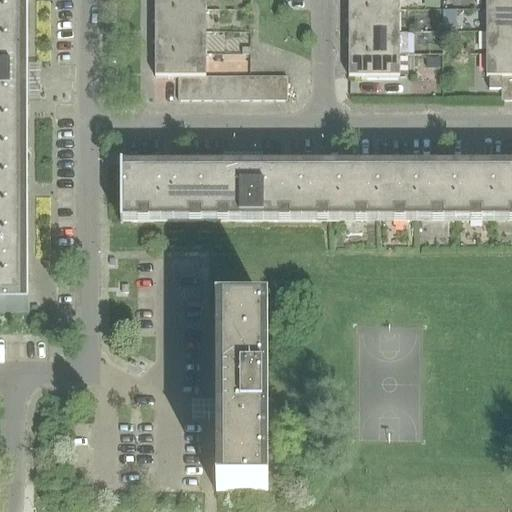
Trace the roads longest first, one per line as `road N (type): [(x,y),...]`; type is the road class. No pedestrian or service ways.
road 1 (residential): [(79,364),(87,339),(87,126)]
road 2 (residential): [(322,126),(87,126)]
road 3 (residential): [(10,511),(12,373),(79,364)]
road 4 (residential): [(322,126),(511,126)]
road 5 (residential): [(87,126),(87,0)]
road 6 (residential): [(322,0),(322,126)]
